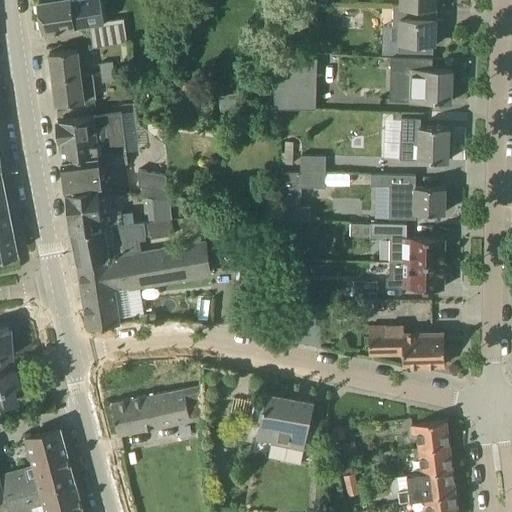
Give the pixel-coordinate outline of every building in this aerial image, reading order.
[(124,19),(103,23),(100,0),(41,0),(38,1),(43,31),(91,24),(95,48),(128,42),(124,19)] [(400,5),(394,4),(393,26),(400,27),(399,56),(392,56),(392,59),(432,60),(432,58),(430,57),(431,43),(439,43),(440,27),(436,27),(437,7),(437,6),(400,5)] [(53,79),(81,74),(78,49),(50,52),(53,79)] [(272,55),(274,80),(276,107),(316,108),(317,57),(272,55)] [(432,69),(432,60),(392,59),(391,69),(407,70),(406,100),(452,101),(453,69),(432,69)] [(101,72),(114,70),(113,62),(100,63),(101,72)] [(114,70),(101,72),(103,82),(115,80),(114,70)] [(81,74),(53,79),(56,104),(85,100),(97,98),(93,73),(81,74)] [(122,112),(58,120),(63,159),(126,151),(125,141),(124,133),(122,112)] [(400,159),(418,160),(448,161),(450,127),(421,126),(421,118),(402,118),(400,159)] [(102,186),(102,187),(99,162),(104,162),(105,166),(128,163),(126,151),(63,159),(67,192),(102,186)] [(301,171),(326,171),(326,156),(301,156),(301,171)] [(168,192),(165,175),(138,169),(138,186),(168,192)] [(303,188),(301,188),(301,171),(282,171),(282,194),(285,194),(285,207),(299,207),(299,195),(303,195),(303,188)] [(326,188),(326,171),(301,171),(301,188),(303,188),(326,188)] [(350,184),(351,171),(327,171),(326,183),(350,184)] [(445,186),(391,185),(390,198),(394,198),(394,216),(390,216),(390,217),(415,218),(416,212),(445,213),(445,186)] [(113,189),(102,187),(102,186),(67,192),(70,219),(72,231),(124,224),(122,210),(116,210),(113,189)] [(170,201),(145,196),(149,220),(170,218),(172,218),(170,201)] [(6,210),(0,210),(0,232),(11,231),(9,223),(12,220),(11,214),(7,213),(6,210)] [(79,263),(142,252),(140,241),(146,240),(146,236),(152,235),(152,238),(173,235),(170,218),(149,220),(124,224),(72,231),(79,263)] [(390,261),(411,261),(444,262),(445,237),(407,237),(407,223),(371,223),(371,236),(391,236),(390,261)] [(299,254),(299,230),(286,231),(287,254),(299,254)] [(12,240),(11,231),(0,232),(0,256),(15,253),(14,250),(18,247),(17,241),(12,240)] [(130,307),(127,287),(210,273),(206,241),(142,252),(79,263),(89,328),(120,323),(119,317),(132,315),(130,307)] [(290,262),(291,286),(307,286),(307,261),(290,262)] [(444,287),(444,262),(411,261),(410,276),(398,276),(387,276),(387,287),(444,287)] [(253,294),(254,274),(240,273),(238,293),(253,294)] [(346,299),(354,299),(377,299),(377,280),(346,280),(346,299)] [(318,304),(294,305),(296,340),(321,344),(318,304)] [(445,332),(404,332),(404,325),(369,326),(370,353),(403,353),(404,365),(445,364),(445,332)] [(0,357),(4,357),(10,357),(8,327),(0,327),(0,357)] [(0,405),(15,401),(12,388),(18,386),(13,369),(8,371),(4,357),(0,357),(0,405)] [(201,384),(196,384),(112,401),(119,434),(201,415),(201,384)] [(315,401),(267,391),(260,423),(275,427),(269,458),(301,465),(315,401)] [(421,448),(450,445),(447,419),(411,424),(413,434),(419,434),(421,448)] [(336,438),(345,436),(356,435),(356,424),(343,425),(333,427),(336,438)] [(0,500),(75,480),(61,427),(27,437),(35,466),(14,471),(15,473),(0,477),(0,500)] [(423,472),(453,468),(450,445),(421,448),(415,449),(416,458),(422,457),(423,472)] [(426,496),(456,492),(453,468),(423,472),(408,474),(409,488),(399,490),(400,501),(426,498),(426,496)] [(347,484),(357,482),(354,472),(345,475),(347,484)] [(0,500),(0,509),(9,507),(9,511),(32,511),(31,506),(44,503),(46,511),(84,511),(76,480),(75,480),(0,500)] [(350,494),(359,492),(357,482),(347,484),(350,494)] [(426,496),(426,498),(428,511),(423,511),(422,511),(458,511),(456,492),(426,496)]
